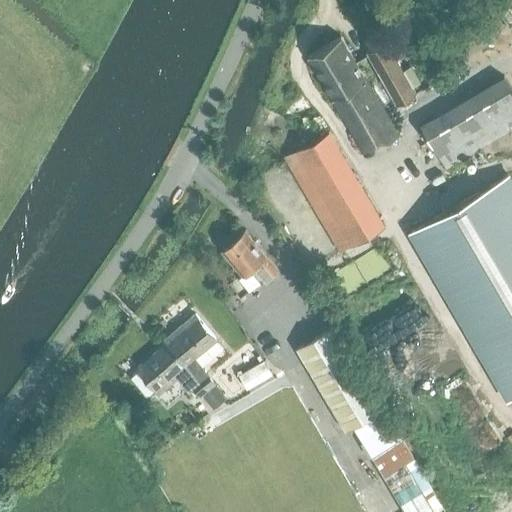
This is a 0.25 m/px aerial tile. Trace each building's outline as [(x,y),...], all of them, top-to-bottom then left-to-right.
[(308,55),(364,153),(397,135),(343,37),(308,55)] [(385,40),(366,50),(396,104),(416,93),(413,86),(421,82),(412,64),(403,69),(389,43),(387,39),(385,40)] [(511,87),(504,73),(421,122),(443,163),(444,162),(447,167),(511,128),(511,87)] [(284,155),(339,250),(386,223),(331,128),(284,155)] [(511,397),(511,173),(511,172),(409,231),(507,400),(511,397)] [(278,267),(246,229),(234,240),(230,239),(226,243),(226,246),(223,248),(245,274),(252,269),(262,281),(278,267)] [(196,312),(166,337),(169,341),(188,362),(191,366),(190,367),(197,376),(205,370),(208,373),(210,372),(196,356),(217,338),(196,312)] [(415,457),(336,323),(296,347),(345,429),(353,425),(385,475),(415,457)] [(140,368),(133,374),(149,393),(156,387),(160,391),(178,376),(189,389),(193,385),(190,382),(197,376),(190,367),(191,366),(188,362),(169,341),(139,366),(140,368)] [(273,373),(265,359),(239,374),(247,388),(273,373)] [(205,370),(197,376),(208,388),(214,383),(215,382),(208,373),(205,370)] [(197,376),(190,382),(193,385),(201,394),(202,393),(208,388),(197,376)] [(208,388),(202,393),(209,402),(212,405),(224,395),(214,384),(214,383),(208,388)] [(415,457),(385,475),(407,511),(434,511),(444,506),(415,457)]
